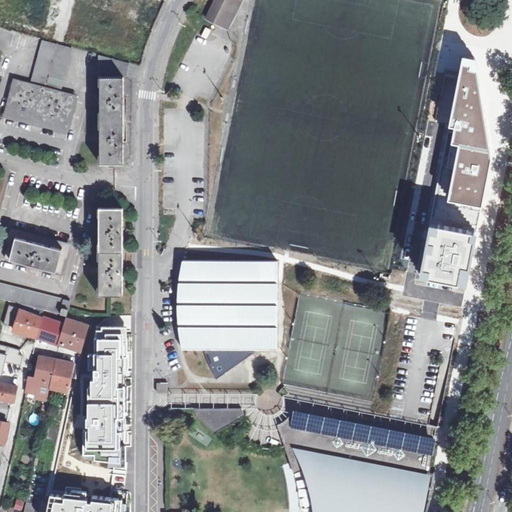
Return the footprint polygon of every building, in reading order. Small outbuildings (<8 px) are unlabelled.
[(42,27),(48,0),(18,0),(14,20),(42,27)] [(84,0),(83,4),(115,11),(117,0),(84,0)] [(142,0),(134,23),(151,29),(161,0),(142,0)] [(217,0),(209,20),(229,29),(241,0),(217,0)] [(72,49),(44,41),(32,86),(17,82),(8,116),(35,123),(65,131),(75,97),(61,93),(72,49)] [(456,75),(416,274),(466,285),(491,158),(475,57),(460,54),(456,75)] [(100,56),(99,79),(125,79),(127,79),(129,64),(100,56)] [(125,79),(99,79),(100,137),(99,163),(124,163),(125,79)] [(123,209),(100,209),(100,223),(100,276),(99,295),(122,295),(123,209)] [(68,244),(11,230),(5,257),(62,271),(68,244)] [(278,259),(182,258),(178,285),(183,285),(182,321),(177,321),(181,348),(211,348),(211,351),(204,351),(204,352),(215,378),(256,351),(249,351),(249,348),(277,349),(278,259)] [(71,301),(0,283),(0,299),(67,316),(71,301)] [(43,318),(11,306),(5,324),(14,328),(14,330),(24,333),(37,337),(43,318)] [(64,326),(43,318),(37,337),(59,344),(64,326)] [(88,325),(67,319),(64,326),(59,344),(81,351),(88,325)] [(132,328),(95,328),(95,355),(85,355),(85,365),(89,365),(89,380),(85,380),(85,417),(84,417),(84,430),(84,459),(132,460),(132,328)] [(19,354),(20,350),(0,345),(0,373),(2,374),(5,361),(21,365),(23,355),(19,354)] [(51,389),(57,360),(41,357),(36,379),(30,378),(27,391),(39,393),(50,395),(51,389)] [(74,364),(57,360),(51,389),(68,391),(74,364)] [(0,382),(0,399),(14,402),(17,386),(0,382)] [(167,382),(157,382),(157,392),(167,392),(167,382)] [(242,409),(195,410),(202,421),(214,433),(245,417),(242,409)] [(369,429),(302,417),(296,424),(294,423),(288,428),(290,430),(281,435),(287,451),(294,474),(307,470),(315,500),(316,511),(421,511),(423,503),(435,443),(419,439),(408,436),(407,437),(398,435),(399,434),(388,434),(378,429),(377,431),(369,429)] [(9,424),(0,422),(0,442),(5,444),(7,434),(9,424)] [(62,440),(59,457),(73,459),(76,442),(62,440)] [(55,473),(68,476),(71,462),(58,459),(55,473)] [(68,493),(54,491),(50,511),(128,511),(128,494),(68,488),(68,493)]
